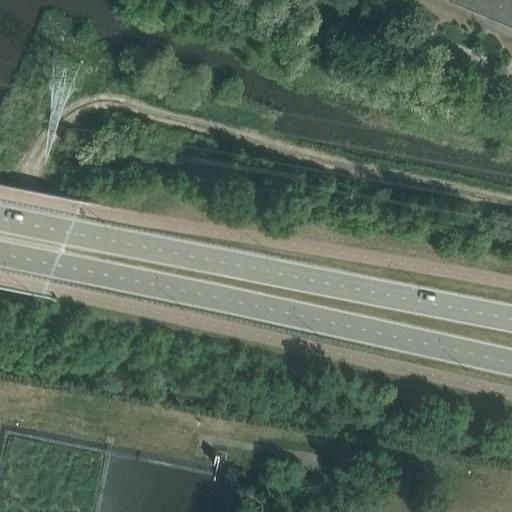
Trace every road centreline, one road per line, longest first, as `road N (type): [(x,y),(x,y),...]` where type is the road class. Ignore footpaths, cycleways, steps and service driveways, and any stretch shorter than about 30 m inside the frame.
road 1 (tertiary): [(0,254),(511,365)]
road 2 (tertiary): [(511,320),(0,218)]
